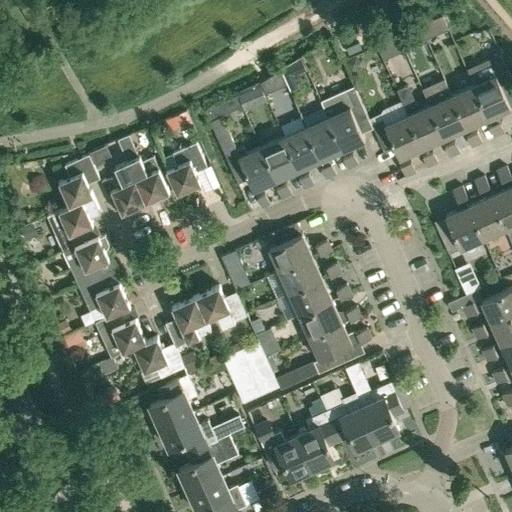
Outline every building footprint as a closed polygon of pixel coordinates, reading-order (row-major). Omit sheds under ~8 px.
[(31,3),(23,8),(33,25),(41,21),(31,3)] [(396,34),(376,39),(380,51),(399,46),(396,34)] [(466,67),(474,84),(488,115),(491,123),(498,119),(499,115),(497,110),(509,105),(509,104),(500,85),(511,80),(499,52),(466,67)] [(306,71),(301,61),(281,70),(286,80),(290,91),(300,87),(295,76),(306,71)] [(279,70),(236,90),(244,107),(267,97),(277,120),(298,110),(279,70)] [(353,84),(345,88),(320,100),(343,147),(364,137),(361,131),(372,126),(353,84)] [(429,104),(418,109),(406,84),(396,89),(407,113),(421,145),(444,135),(429,104)] [(488,115),(474,84),(452,94),(466,125),(488,115)] [(466,125),(452,94),(429,104),(444,135),(466,125)] [(305,125),(320,157),(323,164),(331,161),(331,153),(330,152),(343,147),(320,100),(327,115),(305,125)] [(175,128),(192,121),(187,110),(170,117),(175,128)] [(421,145),(407,113),(385,124),(399,155),(421,145)] [(243,144),(236,147),(222,116),(210,122),(237,182),(248,177),(253,187),(276,177),(261,145),(247,152),(243,144)] [(491,123),(487,124),(492,135),(503,130),(498,119),(491,123)] [(320,157),(305,125),(283,135),(298,167),(320,157)] [(476,130),(467,133),(466,134),(470,144),(480,140),(476,130)] [(159,167),(147,173),(134,143),(129,132),(118,137),(123,148),(128,161),(146,200),(169,190),(159,167)] [(298,167),(283,135),(261,145),(276,177),(298,167)] [(454,139),(443,144),(447,155),(459,150),(454,139)] [(197,140),(173,150),(161,155),(177,191),(201,180),(196,169),(207,164),(197,140)] [(431,149),(423,153),(421,154),(426,164),(436,160),(431,149)] [(353,151),(345,154),(343,155),(348,166),(358,162),(353,151)] [(100,177),(89,153),(64,164),(69,176),(59,180),(69,204),(93,194),(93,193),(88,182),(100,177)] [(404,174),(414,170),(409,159),(400,164),(404,174)] [(122,179),(114,183),(110,175),(102,179),(115,208),(120,206),(122,211),(146,200),(128,161),(116,166),(122,179)] [(323,164),(322,165),(320,166),(325,177),(336,172),(331,161),(323,164)] [(499,180),(509,176),(510,175),(506,165),(495,170),(499,180)] [(309,171),(298,176),(303,187),(314,182),(309,171)] [(488,185),(483,175),(473,179),(478,190),(488,185)] [(286,181),(279,185),(277,186),(281,197),(291,192),(286,181)] [(476,244),(474,241),(481,238),(467,205),(464,197),(467,196),(462,185),(451,189),(456,200),(455,206),(456,210),(444,215),(455,239),(444,244),(448,253),(462,246),(463,249),(467,251),(471,251),(475,248),(476,244)] [(511,186),(511,185),(489,195),(504,228),(511,224),(511,186)] [(259,207),(269,202),(264,191),(254,196),(259,207)] [(93,194),(69,204),(58,209),(63,221),(52,226),(62,249),(87,238),(82,227),(93,222),(91,216),(101,212),(93,194)] [(504,228),(489,195),(467,205),(481,238),(504,228)] [(296,221),(270,233),(275,244),(301,233),(296,221)] [(98,233),(87,238),(62,249),(68,261),(79,285),(104,274),(98,262),(109,257),(105,248),(107,246),(109,242),(105,233),(99,235),(98,233)] [(311,255),(301,233),(275,244),(268,247),(278,269),(311,255)] [(330,250),(329,247),(325,239),(314,244),(319,254),(330,250)] [(236,248),(221,255),(236,288),(250,282),(236,248)] [(321,277),(311,255),(278,269),(288,291),(321,277)] [(340,272),(339,269),(335,261),(324,266),(329,276),(340,272)] [(109,286),(104,274),(79,285),(90,309),(101,304),(106,315),(120,309),(131,304),(120,281),(109,286)] [(321,277),(288,291),(298,313),(330,299),(321,277)] [(350,294),(345,283),(334,288),(339,298),(350,294)] [(218,284),(194,294),(205,317),(206,317),(217,312),(222,323),(246,313),(236,290),(223,295),(218,284)] [(511,284),(479,299),(490,322),(511,311),(511,284)] [(205,317),(194,294),(172,304),(177,316),(165,321),(174,340),(175,344),(201,332),(201,334),(211,329),(206,317),(205,317)] [(330,299),(298,313),(308,336),(340,321),(330,299)] [(461,305),(465,315),(477,310),(472,300),(461,305)] [(359,316),(359,314),(355,305),(344,310),(349,320),(359,316)] [(120,309),(106,315),(95,320),(106,344),(117,339),(122,350),(134,345),(146,339),(136,316),(125,321),(120,309)] [(511,338),(511,311),(490,322),(500,344),(511,338)] [(358,340),(359,343),(369,338),(365,328),(354,332),(351,331),(346,333),(340,321),(308,336),(318,358),(323,356),(328,367),(344,359),(340,348),(358,340)] [(487,333),(482,323),(482,321),(470,326),(475,338),(487,333)] [(256,333),(260,341),(274,334),(271,326),(256,333)] [(80,329),(64,336),(70,350),(87,343),(80,329)] [(146,339),(134,345),(144,368),(157,363),(162,375),(185,364),(175,344),(174,340),(162,345),(157,334),(146,339)] [(511,364),(511,338),(500,344),(510,366),(511,364)] [(248,358),(263,352),(257,340),(243,346),(248,358)] [(226,346),(229,352),(241,347),(238,341),(226,346)] [(497,354),(492,344),(481,349),(485,359),(497,354)] [(188,372),(200,367),(193,350),(181,355),(188,372)] [(227,367),(240,361),(235,350),(222,356),(227,367)] [(267,362),(263,352),(248,358),(253,369),(267,362)] [(245,372),(240,361),(227,367),(227,368),(232,378),(245,372)] [(272,373),(267,362),(253,369),(258,380),(272,373)] [(503,369),(503,368),(502,366),(490,371),(495,382),(506,377),(511,379),(511,378),(511,364),(510,366),(503,369)] [(299,365),(287,370),(293,383),(305,378),(299,365)] [(187,397),(197,392),(188,372),(159,384),(165,396),(150,402),(160,424),(193,409),(187,397)] [(245,372),(232,378),(237,389),(250,383),(245,372)] [(277,384),(272,373),(258,380),(263,391),(277,384)] [(402,408),(389,380),(358,394),(362,403),(361,404),(376,438),(399,427),(392,412),(402,408)] [(255,394),(250,383),(237,389),(242,400),(255,394)] [(511,400),(511,388),(500,393),(505,404),(511,400)] [(349,410),(344,400),(324,410),(337,438),(347,433),(354,448),(376,438),(361,404),(349,410)] [(184,439),(189,450),(217,437),(208,418),(198,422),(193,409),(160,424),(170,445),(184,439)] [(337,438),(324,410),(304,419),(308,428),(296,433),(311,465),(311,467),(333,457),(326,442),(337,438)] [(267,421),(255,427),(273,467),(284,462),(290,476),(311,467),(311,465),(296,433),(284,439),(279,430),(272,433),(267,421)] [(234,430),(237,436),(245,433),(242,427),(234,430)] [(179,466),(189,488),(222,474),(216,460),(238,450),(230,431),(217,437),(189,450),(193,460),(179,466)] [(511,467),(511,443),(503,448),(511,467)] [(227,486),(222,474),(189,488),(199,511),(214,505),(217,511),(224,511),(246,502),(237,481),(227,486)]
